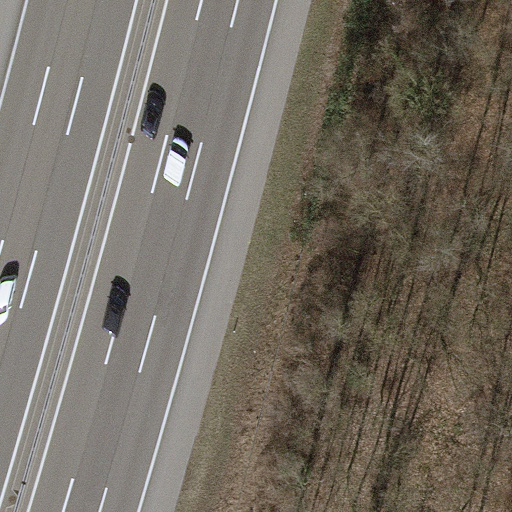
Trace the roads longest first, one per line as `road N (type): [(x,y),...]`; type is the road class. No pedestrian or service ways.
road 1 (motorway): [(85,511),(223,0)]
road 2 (motorway): [(83,0),(0,315)]
